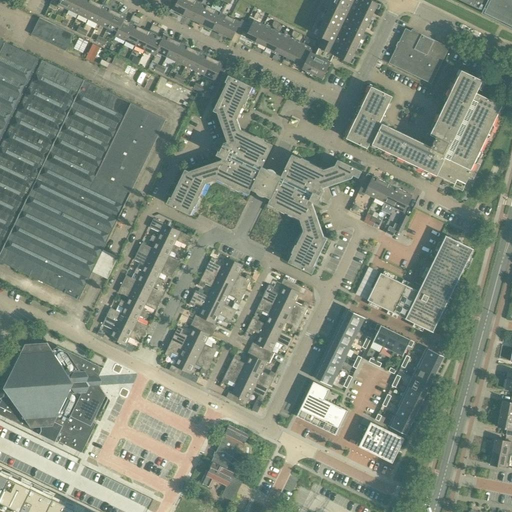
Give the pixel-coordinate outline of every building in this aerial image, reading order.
[(51,0),(50,4),(59,8),(60,6),(69,10),(73,0),(51,0)] [(73,0),(69,10),(78,14),(85,0),(73,0)] [(90,0),(85,0),(78,14),(88,19),(96,2),(90,0)] [(183,15),(190,0),(177,0),(173,10),(183,15)] [(194,0),(190,0),(183,15),(193,20),(201,3),(194,0)] [(335,0),(328,15),(320,11),(310,32),(323,38),(319,48),(333,55),(334,55),(348,62),(377,3),(371,0),(335,0)] [(511,0),(459,0),(511,25),(511,0)] [(96,2),(88,19),(98,24),(106,7),(96,2)] [(201,3),(193,20),(203,25),(211,8),(201,3)] [(106,7),(98,24),(108,28),(115,12),(106,7)] [(250,16),(253,18),(257,20),(261,11),(254,7),(250,16)] [(211,8),(203,25),(212,29),(220,13),(211,8)] [(115,12),(108,28),(117,33),(115,36),(116,36),(125,16),(115,12)] [(222,34),(230,17),(220,13),(212,29),(222,34)] [(125,16),(116,36),(125,41),(133,24),(124,20),(126,17),(125,16)] [(243,16),(241,20),(240,22),(230,17),(222,34),(232,39),(236,32),(241,35),(249,19),(243,16)] [(73,34),(40,18),(32,34),(65,50),(73,34)] [(256,42),(264,25),(254,20),(246,37),(256,42)] [(133,24),(125,41),(135,45),(143,29),(133,24)] [(274,30),(264,25),(256,42),(265,47),(274,30)] [(432,82),(434,78),(449,47),(447,49),(433,42),(434,41),(421,35),(420,36),(411,32),(412,30),(412,29),(412,30),(407,27),(406,27),(389,61),(390,62),(390,61),(395,63),(395,64),(396,64),(432,81),(432,82)] [(143,29),(135,45),(145,50),(153,34),(143,29)] [(275,51),(283,35),(274,30),(265,47),(275,51)] [(153,34),(145,50),(154,55),(164,35),(162,38),(153,34)] [(164,35),(154,55),(155,55),(157,52),(166,57),(174,40),(164,35)] [(293,39),(283,35),(275,51),(285,56),(293,39)] [(0,261),(79,299),(92,272),(98,260),(103,250),(127,201),(166,120),(0,39),(0,261)] [(293,39),(285,56),(295,61),(303,44),(293,39)] [(174,40),(166,57),(176,61),(184,45),(174,40)] [(313,49),(303,44),(295,61),(304,65),(311,52),(311,53),(313,49)] [(184,45),(176,61),(185,66),(193,49),(184,45)] [(98,66),(104,51),(94,47),(87,61),(98,66)] [(193,49),(185,66),(195,71),(203,54),(193,49)] [(304,65),(302,68),(323,78),(331,62),(330,62),(331,62),(330,61),(330,62),(311,53),(311,52),(304,65)] [(203,54),(195,71),(205,75),(213,59),(203,54)] [(127,62),(115,56),(111,64),(123,69),(127,62)] [(110,63),(102,59),(99,64),(107,68),(110,63)] [(213,59),(205,75),(215,80),(223,65),(223,64),(213,59)] [(403,159),(418,167),(419,166),(430,171),(429,172),(437,176),(438,173),(445,176),(444,178),(454,183),(456,178),(465,182),(468,176),(473,179),(473,178),(479,165),(474,163),(475,162),(474,162),(479,151),(480,151),(487,137),(486,136),(491,125),(492,126),(499,111),(498,111),(501,105),(476,93),(483,80),(462,70),(459,76),(458,76),(451,91),(452,91),(447,102),(446,101),(439,116),(440,117),(435,127),(434,127),(430,135),(436,138),(433,144),(430,150),(381,126),(373,143),(370,142),(371,142),(368,140),(386,102),(389,103),(392,96),(372,87),(369,93),(368,92),(361,107),(362,107),(357,118),(356,118),(349,132),(350,133),(347,139),(367,149),(370,142),(378,146),(378,147),(393,154),(393,153),(404,158),(403,159)] [(156,90),(161,78),(153,75),(148,87),(156,90)] [(264,197),(266,197),(270,199),(269,201),(275,204),(273,207),(288,214),(289,211),(300,217),(299,219),(303,230),(303,231),(306,232),(300,243),(298,242),(291,256),(293,257),(290,263),(312,274),(315,267),(311,265),(324,239),(319,237),(320,235),(310,205),(308,204),(309,200),(319,205),(321,201),(327,204),(331,196),(327,184),(349,176),(350,174),(358,178),(362,171),(338,159),(331,173),(317,166),(316,169),(311,167),(312,164),(298,157),(296,160),(290,157),(281,176),(271,172),(262,167),(272,148),(266,145),(267,142),(252,135),(251,138),(246,135),(247,133),(234,126),(240,112),(237,111),(240,106),(243,107),(250,93),(247,91),(250,86),(228,75),(225,82),(229,84),(217,110),(221,112),(220,114),(228,136),(216,140),(212,148),(218,151),(216,155),(226,160),(224,163),(222,163),(191,173),(190,175),(186,173),(174,199),(170,197),(166,203),(188,214),(191,208),(193,209),(200,195),(198,193),(203,182),(206,184),(206,183),(217,179),(217,180),(218,177),(229,182),(228,185),(243,192),(244,189),(250,192),(251,190),(256,192),(257,194),(258,195),(259,196),(260,196),(262,197),(264,197)] [(375,198),(383,181),(367,174),(358,193),(363,196),(365,193),(375,198)] [(393,186),(383,181),(375,198),(384,202),(393,186)] [(394,207),(402,191),(393,186),(384,202),(394,207)] [(412,196),(402,191),(394,207),(404,212),(412,196)] [(398,225),(404,228),(409,217),(403,214),(398,225)] [(152,235),(151,237),(178,250),(179,248),(174,245),(176,240),(187,245),(191,237),(154,219),(149,227),(160,233),(158,237),(152,235)] [(401,234),(404,228),(398,225),(395,231),(401,234)] [(433,331),(468,260),(473,249),(474,249),(462,243),(463,243),(462,242),(462,243),(458,241),(458,240),(457,240),(446,235),(445,236),(446,236),(421,286),(418,291),(381,273),(367,300),(433,332),(434,331),(433,331)] [(142,243),(138,251),(175,269),(179,261),(168,256),(171,251),(176,254),(178,250),(151,237),(150,241),(155,243),(153,248),(142,243)] [(175,269),(138,251),(134,260),(145,265),(142,270),(137,267),(136,270),(162,283),(163,280),(158,277),(160,273),(171,278),(175,269)] [(105,255),(94,277),(110,284),(120,262),(105,255)] [(225,281),(235,261),(227,257),(222,267),(215,264),(217,260),(212,257),(207,267),(208,268),(206,272),(225,281)] [(243,265),(235,261),(225,281),(244,290),(246,287),(247,287),(252,277),(247,274),(245,278),(238,275),(243,265)] [(126,275),(122,283),(160,301),(164,294),(153,288),(155,283),(161,286),(162,283),(136,270),(134,273),(139,276),(137,281),(126,275)] [(208,297),(216,300),(225,281),(206,272),(205,275),(203,275),(198,285),(203,288),(205,284),(212,287),(208,296),(208,297)] [(265,296),(263,299),(282,309),(294,284),(284,278),(281,284),(284,285),(281,291),(274,287),(269,285),(264,295),(265,296)] [(224,304),(228,295),(235,298),(234,302),(234,303),(239,305),(244,294),(243,294),(244,290),(225,281),(216,300),(224,304)] [(160,301),(122,283),(118,292),(129,297),(127,302),(121,299),(120,303),(146,316),(148,313),(142,310),(145,305),(156,310),(160,301)] [(294,284),(282,309),(301,318),(303,314),(304,315),(310,304),(304,302),(302,306),(295,302),(300,293),(303,294),(306,289),(294,284)] [(208,297),(208,296),(196,290),(195,291),(197,292),(193,299),(192,298),(189,305),(194,307),(196,303),(203,307),(199,316),(206,320),(216,300),(208,297)] [(260,302),(255,313),(261,315),(262,311),(270,315),(265,324),(273,328),(282,309),(263,299),(262,303),(260,302)] [(232,308),(224,304),(216,300),(206,320),(214,324),(219,314),(226,318),(224,322),(230,324),(235,314),(233,313),(235,310),(236,311),(236,310),(232,308)] [(111,308),(106,316),(144,334),(148,326),(137,321),(140,316),(145,318),(146,316),(120,303),(118,305),(124,308),(121,313),(111,308)] [(282,309),(273,328),(281,332),(281,331),(285,322),(292,326),(291,330),(296,332),(301,322),(300,321),(301,318),(282,309)] [(349,310),(344,320),(360,328),(365,318),(349,310)] [(106,316),(103,325),(113,330),(110,337),(109,338),(117,342),(118,342),(118,345),(124,348),(126,343),(129,337),(140,343),(144,334),(106,316)] [(251,322),(246,332),(251,335),(253,331),(260,334),(258,338),(256,344),(253,343),(250,348),(258,352),(261,353),(273,328),(265,324),(253,318),(252,318),(254,319),(252,322),(251,322)] [(355,338),(360,328),(344,320),(339,330),(355,338)] [(205,344),(209,334),(212,336),(215,331),(204,325),(201,331),(192,350),(211,359),(212,356),(214,357),(219,346),(214,344),(212,348),(205,344)] [(378,331),(373,342),(383,346),(391,330),(381,325),(381,326),(378,331)] [(173,341),(192,350),(201,331),(193,327),(189,336),(182,333),(183,329),(178,326),(173,337),(174,338),(173,341)] [(273,328),(261,353),(263,354),(265,351),(270,353),(271,351),(275,344),(282,347),(281,349),(287,352),(292,341),(290,341),(292,337),(293,338),(294,337),(281,331),(281,332),(273,328)] [(350,348),(355,338),(339,330),(334,340),(350,348)] [(392,351),(400,335),(391,330),(383,346),(392,351)] [(411,340),(400,335),(392,351),(403,356),(408,346),(411,340)] [(346,357),(350,348),(334,340),(329,349),(346,357)] [(192,350),(173,341),(171,345),(170,344),(165,354),(170,357),(172,353),(179,357),(172,371),(180,375),(192,350)] [(106,395),(100,386),(97,386),(96,376),(99,376),(103,368),(57,346),(52,349),(47,342),(25,344),(20,353),(21,354),(18,355),(18,359),(16,359),(16,363),(14,363),(14,368),(12,368),(12,372),(9,372),(10,375),(4,387),(1,391),(2,394),(0,398),(0,399),(1,400),(0,402),(0,415),(11,421),(12,419),(18,422),(17,424),(55,442),(55,440),(82,453),(96,424),(93,422),(106,395)] [(426,348),(421,357),(440,366),(444,357),(445,356),(426,347),(426,348)] [(346,357),(329,349),(325,359),(341,367),(346,357)] [(209,363),(211,359),(192,350),(180,375),(196,383),(198,378),(190,374),(195,364),(202,368),(200,372),(205,374),(210,364),(209,363)] [(232,365),(230,369),(249,378),(261,353),(258,352),(256,357),(250,354),(246,364),(239,361),(241,357),(235,354),(230,364),(232,365)] [(261,353),(249,378),(268,387),(270,383),(271,384),(276,374),(271,371),(269,375),(262,372),(266,362),(261,359),(263,354),(261,353)] [(440,366),(421,357),(417,367),(435,376),(440,366)] [(320,368),(336,376),(341,367),(325,359),(320,368)] [(435,376),(417,367),(412,377),(430,386),(435,376)] [(332,386),(336,376),(320,368),(315,378),(332,386)] [(227,372),(222,382),(227,385),(229,381),(236,384),(231,394),(229,392),(226,398),(237,403),(240,396),(249,378),(230,369),(228,372),(227,372)] [(430,386),(412,377),(407,387),(425,395),(430,386)] [(240,396),(237,403),(245,407),(247,401),(252,392),(259,395),(257,399),(262,402),(267,391),(266,391),(268,387),(249,378),(240,396)] [(322,398),(325,399),(330,389),(314,381),(309,391),(322,398)] [(407,387),(402,396),(421,405),(425,395),(407,387)] [(322,398),(309,391),(297,416),(310,423),(322,398)] [(398,406),(416,415),(421,405),(402,396),(398,406)] [(310,423),(322,429),(334,404),(325,399),(322,398),(310,423)] [(257,399),(251,410),(257,413),(262,402),(257,399)] [(182,443),(194,416),(157,400),(144,431),(167,441),(169,437),(182,443)] [(511,402),(503,401),(500,414),(511,416),(511,402)] [(348,410),(334,404),(322,429),(336,435),(348,410)] [(416,415),(398,406),(393,416),(411,425),(416,415)] [(511,416),(500,414),(498,427),(507,428),(506,435),(511,436),(511,416)] [(411,425),(393,416),(388,425),(388,426),(406,435),(407,434),(411,425)] [(392,463),(399,448),(404,438),(371,422),(359,447),(363,448),(392,463)] [(229,425),(211,462),(226,469),(235,452),(239,454),(251,455),(252,446),(245,442),(249,435),(229,425)] [(491,448),(491,451),(493,452),(508,455),(511,455),(511,442),(495,439),(494,445),(492,444),(491,448)] [(491,451),(489,458),(491,459),(490,464),(508,468),(511,455),(508,455),(493,452),(491,451)] [(207,471),(201,483),(210,487),(214,479),(227,485),(222,495),(221,495),(221,496),(223,496),(233,501),(242,483),(243,482),(233,477),(234,473),(226,469),(211,462),(208,460),(208,461),(213,463),(209,472),(207,471)] [(0,472),(0,500),(24,511),(74,511),(75,510),(74,510),(75,508),(11,478),(13,473),(3,468),(0,473),(0,472)] [(77,503),(75,508),(76,509),(75,510),(79,511),(83,511),(85,507),(77,503)]
